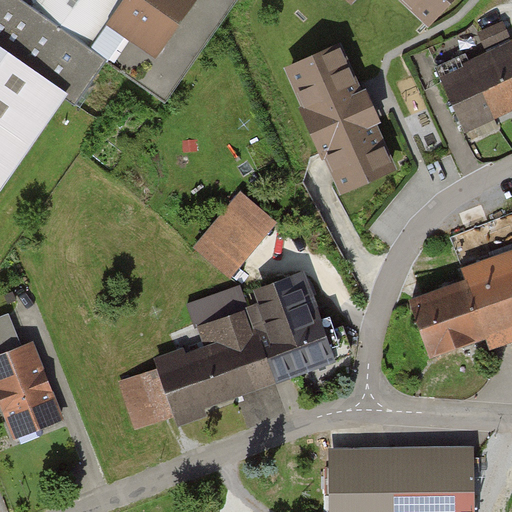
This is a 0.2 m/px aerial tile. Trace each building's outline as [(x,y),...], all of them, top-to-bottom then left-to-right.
[(37,4),(31,0),(0,0),(0,28),(79,84),(90,92),(115,57),(37,4)] [(39,0),(37,4),(115,57),(121,61),(139,35),(168,55),(205,0),(39,0)] [(457,0),(338,0),(350,11),(360,0),(390,0),(425,33),(457,0)] [(0,195),(79,84),(0,28),(0,195)] [(511,109),(511,46),(440,80),(465,131),(511,109)] [(396,181),(343,55),(286,79),(339,205),(396,181)] [(276,227),(242,199),(198,253),(232,281),(276,227)] [(480,280),(410,304),(429,359),(511,330),(511,224),(466,240),(480,280)] [(210,344),(163,360),(181,414),(343,360),(320,290),(205,328),(210,344)] [(0,398),(14,439),(67,421),(40,343),(32,346),(20,314),(0,320),(0,398)] [(474,511),(474,464),(332,465),(332,511),(474,511)]
